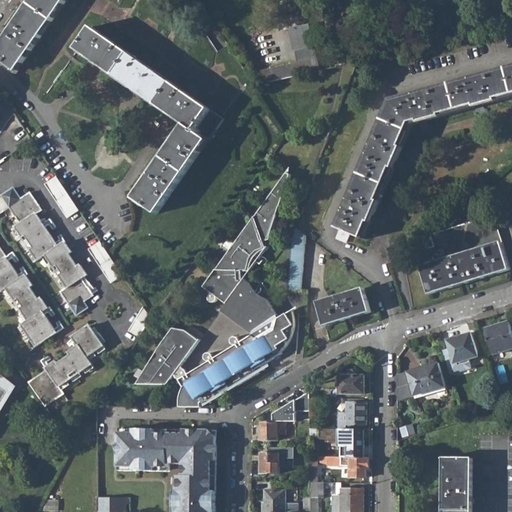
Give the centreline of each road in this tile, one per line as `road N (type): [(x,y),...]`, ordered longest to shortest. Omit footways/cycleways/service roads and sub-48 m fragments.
road 1 (residential): [(238,511),(245,406),(323,358),(386,332)]
road 2 (residential): [(386,332),(384,511)]
road 3 (residential): [(107,301),(38,187),(0,182)]
road 4 (residential): [(386,332),(511,293)]
